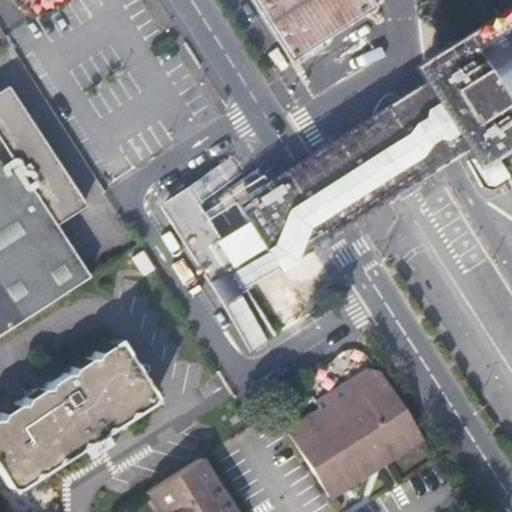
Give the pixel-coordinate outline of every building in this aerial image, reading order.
[(511,0),(507,0),(406,65),(417,82),(407,89),(358,120),(322,143),(295,160),(274,173),(231,201),(243,220),(259,246),(262,250),(266,257),(272,266),(275,270),(318,242),(338,229),(368,210),(403,187),(448,158),(461,150),(473,166),(487,186),(504,173),(492,152),(511,139),(511,0)] [(251,0),(291,62),(376,7),(371,0),(251,0)] [(83,204),(5,85),(0,88),(0,331),(86,275),(53,225),(83,204)] [(238,165),(232,156),(156,204),(250,351),(260,346),(267,341),(234,291),(272,266),(266,257),(262,250),(236,267),(233,262),(259,246),(243,220),(216,237),(195,203),(243,172),(238,165)] [(148,258),(140,246),(131,252),(139,264),(148,258)] [(146,402),(150,395),(116,342),(109,342),(94,351),(91,357),(84,357),(70,366),(61,372),(46,382),(44,387),(37,388),(23,397),(20,403),(13,403),(0,411),(0,476),(7,487),(14,487),(28,478),(31,471),(39,471),(51,463),(55,457),(60,456),(76,446),(78,441),(84,441),(99,431),(102,426),(109,426),(122,418),(126,411),(133,411),(146,402)] [(317,407),(284,428),(328,496),(423,438),(380,371),(364,368),(313,400),(317,407)] [(235,511),(201,457),(144,492),(146,495),(156,511),(235,511)]
